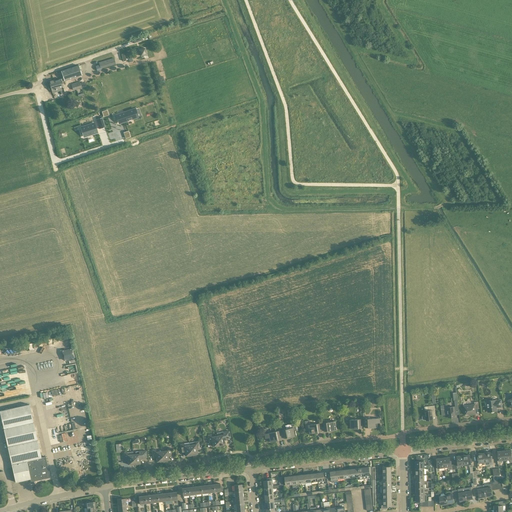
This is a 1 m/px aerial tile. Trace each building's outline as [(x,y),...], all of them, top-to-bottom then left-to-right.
[(99,63),(101,69),(115,64),(114,58),(99,63)] [(61,71),(63,78),(54,81),(54,80),(49,81),(52,93),(62,90),(61,87),(63,87),(61,81),(64,80),(64,81),(81,75),(78,66),(61,71)] [(73,90),(82,88),(80,82),(71,84),(73,90)] [(116,115),(119,123),(138,117),(141,115),(139,108),(135,109),(116,115)] [(102,117),(96,119),(99,129),(105,127),(102,117)] [(94,123),(81,127),(82,132),(83,134),(84,137),(97,133),(95,126),(94,123)] [(63,360),(74,358),(73,348),(62,349),(63,360)] [(0,388),(10,387),(7,370),(0,370),(0,388)] [(455,406),(454,407),(447,407),(448,418),(455,417),(455,415),(459,415),(457,395),(454,396),(455,406)] [(486,401),(488,412),(497,411),(497,409),(498,407),(502,407),(501,400),(496,400),(486,401)] [(469,414),(469,415),(476,414),(475,409),(479,409),(478,401),(474,402),(474,404),(464,406),(465,414),(469,414)] [(30,479),(31,482),(50,478),(49,475),(45,457),(41,458),(29,404),(0,410),(0,412),(11,464),(12,469),(15,482),(30,479)] [(435,412),(434,405),(428,406),(428,410),(425,411),(425,416),(423,416),(422,417),(422,419),(423,420),(426,420),(433,419),(432,412),(435,412)] [(365,419),(365,428),(377,427),(377,423),(380,423),(380,418),(365,419)] [(349,420),(350,429),(362,428),(361,419),(349,420)] [(309,431),(310,434),(322,432),(320,423),(310,425),(310,420),(305,421),(306,431),(309,431)] [(323,423),(325,432),(337,430),(335,421),(323,423)] [(293,425),(293,428),(283,430),(285,439),(297,436),(295,431),(298,430),(297,424),(293,425)] [(270,442),(282,439),(280,431),(269,433),(268,428),(263,429),(264,434),(265,434),(266,439),(269,438),(270,442)] [(217,433),(218,436),(220,446),(223,445),(225,444),(224,440),(227,440),(227,439),(231,438),(229,431),(222,432),(217,433)] [(216,447),(220,446),(218,436),(212,437),(211,434),(208,435),(209,443),(212,442),(213,446),(216,446),(216,447)] [(190,443),(190,445),(192,455),(195,455),(195,454),(197,454),(197,450),(200,449),(198,441),(190,443)] [(188,456),(192,455),(190,445),(184,446),(184,444),(180,444),(182,452),(185,452),(186,456),(188,455),(188,456)] [(162,451),(163,462),(166,461),(169,460),(168,456),(171,456),(170,448),(167,448),(167,451),(162,451)] [(159,462),(163,462),(162,451),(156,452),(156,449),(152,450),(153,458),(156,458),(157,462),(159,461),(159,462)] [(134,454),(134,465),(138,464),(137,464),(140,464),(140,459),(143,459),(143,458),(147,458),(147,451),(135,452),(136,454),(134,454)] [(131,465),(134,465),(134,454),(131,455),(131,452),(124,453),(125,461),(128,460),(128,465),(131,464),(131,465)] [(484,453),(485,463),(490,462),(490,465),(493,465),(492,460),(491,460),(491,452),(484,453)] [(463,456),(465,465),(470,465),(471,473),(473,473),(473,478),(476,478),(476,471),(473,472),(472,462),(471,463),(470,455),(463,456)] [(457,463),(454,464),(455,469),(460,469),(460,466),(465,465),(463,456),(457,456),(457,460),(456,460),(457,463)] [(443,458),(444,467),(448,467),(448,470),(452,470),(455,469),(454,464),(452,464),(451,460),(450,460),(450,457),(443,458)] [(439,468),(444,467),(443,458),(436,459),(437,467),(436,467),(437,471),(440,471),(439,468)] [(273,487),(273,486),(272,480),(264,481),(265,488),(273,487)] [(484,485),(484,488),(486,497),(492,496),(491,491),(494,490),(493,485),(493,483),(490,484),(484,485)] [(265,488),(265,495),(274,494),(273,488),(277,488),(277,486),(273,486),(273,487),(265,488)] [(477,486),(474,487),(475,494),(478,493),(479,498),(486,497),(484,488),(478,489),(477,486)] [(475,494),(474,487),(471,487),(472,490),(465,492),(467,501),(473,499),(472,494),(475,494)] [(458,490),(455,490),(456,497),(459,497),(460,502),(467,501),(465,492),(464,488),(458,489),(458,490)] [(456,497),(455,490),(452,491),(452,492),(451,492),(450,492),(449,491),(449,492),(448,492),(447,492),(447,493),(446,493),(446,495),(448,504),(454,503),(453,498),(456,497)] [(441,505),(448,504),(446,495),(439,496),(439,493),(436,494),(437,501),(440,500),(441,505)] [(275,501),(266,502),(267,509),(275,508),(275,502),(278,502),(278,499),(274,500),(275,501)] [(392,499),(383,499),(383,505),(382,505),(382,509),(388,508),(388,505),(392,505),(392,499)] [(493,511),(502,511),(503,506),(505,506),(504,501),(499,502),(499,506),(494,506),(493,511)] [(338,507),(338,504),(335,504),(336,508),(337,507),(337,511),(344,511),(345,510),(348,509),(347,507),(347,504),(347,503),(339,504),(340,507),(338,507)]
